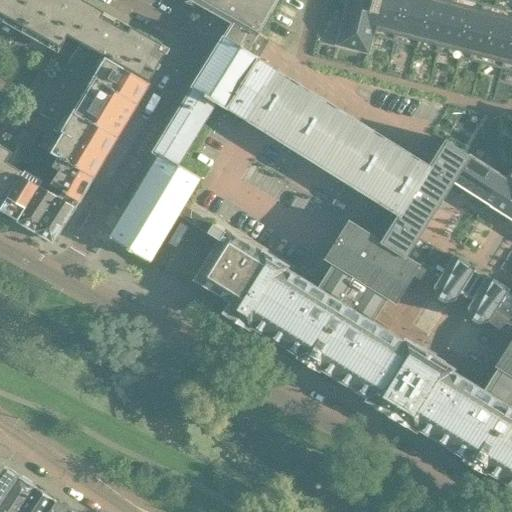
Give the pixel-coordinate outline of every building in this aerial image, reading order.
[(0,0),(0,13),(24,27),(38,0),(0,0)] [(101,17),(104,12),(82,0),(38,0),(24,27),(60,48),(67,36),(85,46),(101,17)] [(191,0),(233,23),(257,35),(277,0),(191,0)] [(347,0),(336,45),(368,53),(372,36),(511,71),(511,10),(470,0),(347,0)] [(127,25),(124,31),(101,17),(85,46),(149,82),(164,54),(166,55),(169,49),(161,45),(127,25)] [(397,215),(397,216),(396,217),(382,240),(381,241),(380,241),(379,241),(379,240),(348,221),(325,258),(334,263),(318,289),(276,263),(278,260),(254,246),(252,250),(183,206),(184,204),(183,203),(189,194),(190,195),(191,194),(190,193),(195,184),(196,185),(197,184),(196,183),(199,178),(177,165),(217,102),(247,121),(277,72),(257,59),(268,41),(257,35),(233,23),(224,38),(223,38),(193,87),(154,152),(159,155),(156,159),(155,158),(154,159),(155,160),(150,169),(149,168),(148,170),(149,170),(144,179),(143,178),(142,180),(143,181),(138,189),(137,189),(136,190),(137,191),(132,200),(130,199),(130,201),(131,201),(126,210),(124,209),(123,211),(125,212),(119,220),(118,220),(117,221),(118,222),(113,231),(112,230),(111,231),(112,232),(110,236),(109,235),(108,236),(109,237),(108,238),(110,239),(111,238),(115,240),(114,242),(116,243),(117,241),(124,246),(123,247),(125,248),(126,247),(133,251),(132,253),(134,254),(135,252),(142,257),(142,258),(143,259),(144,258),(148,260),(147,262),(149,263),(150,261),(151,262),(152,261),(150,260),(153,257),(154,257),(155,256),(153,255),(159,246),(160,247),(161,245),(160,245),(165,236),(166,237),(167,235),(166,234),(171,226),(172,226),(173,225),(172,224),(177,215),(178,216),(179,214),(207,232),(206,233),(219,240),(194,279),(231,302),(225,311),(224,312),(230,316),(229,317),(243,325),(243,324),(249,327),(251,324),(300,355),(299,357),(302,359),(301,359),(315,368),(315,367),(318,369),(320,367),(369,397),(367,400),(377,406),(376,407),(381,410),(382,409),(383,410),(391,415),(399,420),(400,421),(400,422),(405,425),(405,423),(415,429),(417,427),(466,457),(465,459),(468,461),(467,462),(481,470),(481,469),(485,471),(486,469),(511,485),(511,168),(506,179),(445,140),(444,142),(430,164),(429,164),(429,165),(428,165),(427,165),(426,165),(420,161),(389,210),(396,214),(397,215)] [(148,83),(105,57),(104,58),(80,44),(68,62),(137,101),(148,83)] [(137,101),(68,62),(59,76),(42,66),(30,86),(115,138),(137,101)] [(277,72),(247,121),(259,128),(314,163),(366,195),(389,210),(420,161),(397,146),(345,114),(289,79),(277,72)] [(0,102),(12,84),(0,76),(0,102)] [(115,138),(30,86),(19,103),(54,123),(52,126),(104,157),(115,138)] [(104,157),(52,126),(47,134),(39,147),(49,153),(92,178),(93,176),(92,176),(104,157)] [(11,152),(0,145),(0,208),(19,178),(23,173),(5,162),(11,152)] [(78,202),(92,178),(49,153),(43,162),(50,166),(49,168),(57,172),(49,185),(78,202)] [(19,178),(0,208),(0,210),(17,221),(36,189),(19,178)] [(55,238),(78,202),(49,185),(41,181),(36,189),(17,221),(49,240),(55,238)] [(6,468),(3,466),(0,471),(0,505),(19,476),(17,475),(15,471),(10,468),(6,468)] [(18,511),(35,487),(19,476),(0,505),(0,511),(18,511)] [(44,511),(53,499),(35,487),(18,511),(44,511)] [(70,511),(71,510),(53,499),(44,511),(70,511)]
